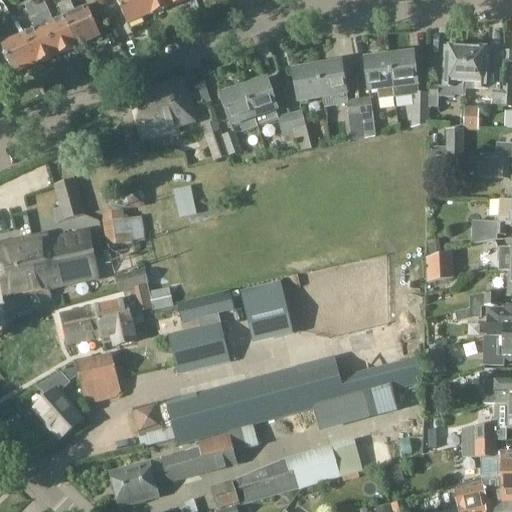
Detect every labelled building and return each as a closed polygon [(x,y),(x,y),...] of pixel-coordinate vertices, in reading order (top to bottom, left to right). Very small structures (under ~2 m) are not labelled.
[(75,12),(70,1),(68,2),(67,0),(58,0),(61,5),(58,6),(63,17),(77,47),(101,36),(89,6),(75,12)] [(117,0),(128,24),(150,15),(143,0),(117,0)] [(143,0),(150,15),(171,6),(168,0),(143,0)] [(43,26),(45,25),(58,55),(77,47),(63,17),(53,22),(44,1),(34,5),(43,26)] [(25,9),(34,30),(23,34),(36,64),(58,55),(45,25),(43,26),(34,5),(25,9)] [(6,30),(15,26),(9,14),(1,18),(6,30)] [(14,74),(36,64),(23,34),(1,44),(14,74)] [(439,89),(438,99),(455,100),(455,97),(465,98),(465,85),(467,49),(446,48),(443,89),(439,89)] [(488,51),(467,49),(465,85),(476,86),(476,91),(486,91),(488,51)] [(412,95),(418,95),(417,87),(414,56),(389,58),(393,90),(409,88),(410,95),(412,95)] [(368,92),(377,91),(378,101),(395,99),(393,90),(389,58),(365,61),(368,92)] [(347,103),(341,64),(317,68),(322,99),(324,110),(347,106),(347,103)] [(298,103),(322,99),(317,68),(293,72),(298,103)] [(267,81),(244,89),(257,127),(278,120),(275,112),(277,111),(267,81)] [(184,82),(155,90),(168,135),(178,132),(177,128),(196,123),(184,82)] [(197,89),(200,99),(209,96),(205,86),(197,89)] [(511,86),(502,86),(502,91),(502,98),(511,98),(511,86)] [(438,99),(439,89),(439,88),(430,88),(429,95),(429,109),(438,109),(438,99)] [(231,127),(239,124),(242,134),(258,129),(257,127),(244,89),(221,97),(231,127)] [(142,142),(168,135),(155,90),(128,96),(142,142)] [(486,100),(485,110),(502,111),(502,109),(502,98),(502,91),(493,90),(493,100),(486,100)] [(412,95),(412,120),(429,120),(429,109),(429,95),(418,95),(412,95)] [(511,106),(511,98),(502,98),(502,109),(511,110),(511,106)] [(371,100),(359,102),(363,140),(375,138),(371,100)] [(347,103),(347,106),(352,143),(363,140),(359,102),(347,103)] [(464,108),(463,131),(463,132),(479,133),(480,109),(464,108)] [(301,113),(290,116),(298,146),(300,154),(311,151),(301,113)] [(290,116),(279,119),(286,146),(287,145),(288,149),(298,146),(290,116)] [(463,165),(463,132),(463,131),(446,131),(446,149),(428,149),(428,163),(445,163),(445,165),(463,165)] [(205,138),(214,164),(229,159),(228,157),(223,142),(222,138),(222,137),(220,133),(205,138)] [(242,154),(235,133),(222,137),(222,138),(223,142),(228,157),(229,159),(242,154)] [(124,144),(126,153),(137,151),(138,151),(136,143),(135,141),(124,144)] [(509,157),(509,160),(511,159),(511,145),(496,145),(496,156),(509,157)] [(509,157),(496,156),(480,155),(480,166),(509,166),(509,160),(509,157)] [(479,180),(508,181),(509,166),(480,166),(479,180)] [(52,209),(56,225),(84,217),(75,181),(55,186),(60,206),(52,209)] [(506,227),(511,228),(511,227),(511,201),(499,201),(498,224),(472,223),(471,247),(497,241),(498,236),(506,237),(506,227)] [(106,248),(129,245),(136,244),(146,242),(142,218),(125,221),(124,211),(102,215),(106,248)] [(47,236),(33,239),(37,260),(39,268),(43,267),(44,273),(47,291),(97,280),(96,273),(93,257),(88,232),(48,241),(47,236)] [(0,246),(0,266),(15,264),(16,270),(30,267),(29,261),(37,260),(33,239),(21,242),(0,246)] [(441,254),(439,241),(427,243),(429,257),(441,254)] [(60,318),(64,332),(139,315),(133,290),(149,286),(146,271),(142,273),(136,244),(129,245),(106,249),(112,280),(114,279),(118,294),(123,293),(126,302),(60,318)] [(499,274),(510,274),(511,273),(511,248),(510,248),(510,250),(499,249),(499,274)] [(454,280),(452,253),(426,259),(427,285),(454,280)] [(0,283),(4,303),(38,296),(40,304),(49,302),(47,291),(44,273),(43,267),(39,268),(37,260),(29,261),(30,267),(16,270),(15,264),(0,266),(0,283)] [(293,336),(281,284),(240,293),(253,346),(293,336)] [(153,313),(174,308),(169,289),(149,294),(153,311),(153,313)] [(485,295),(484,307),(498,308),(498,295),(485,295)] [(237,296),(183,308),(187,327),(241,315),(237,296)] [(471,310),(471,320),(480,319),(481,310),(471,310)] [(135,342),(131,327),(135,326),(135,327),(140,326),(140,325),(144,324),(142,314),(139,315),(64,332),(67,347),(102,338),(103,342),(113,340),(114,347),(135,342)] [(503,320),(503,340),(511,340),(511,318),(503,318),(503,320)] [(230,364),(220,324),(167,337),(177,377),(230,364)] [(511,340),(503,340),(502,362),(511,362),(511,340)] [(35,411),(61,440),(81,422),(57,396),(69,384),(80,376),(87,407),(118,399),(121,394),(112,355),(77,365),(36,389),(46,401),(35,411)] [(176,447),(229,434),(254,427),(261,425),(314,412),(363,399),(393,392),(424,384),(418,360),(338,380),(333,361),(230,388),(202,395),(165,405),(159,406),(159,405),(133,410),(139,437),(138,437),(141,446),(142,450),(175,441),(176,447)] [(444,367),(429,369),(431,379),(446,377),(444,367)] [(494,406),(495,406),(511,406),(511,382),(484,382),(483,406),(494,406)] [(427,390),(426,404),(438,402),(436,389),(427,390)] [(363,399),(368,421),(398,413),(397,411),(393,392),(363,399)] [(437,405),(427,411),(431,417),(441,411),(437,405)] [(461,431),(462,445),(476,443),(496,442),(507,442),(507,432),(511,431),(511,406),(495,406),(494,406),(494,427),(474,427),(461,431)] [(427,432),(427,450),(437,450),(436,432),(427,432)] [(236,465),(234,456),(229,436),(197,445),(199,451),(109,475),(119,509),(157,499),(154,487),(236,465)] [(402,456),(412,454),(409,440),(399,443),(402,456)] [(497,465),(501,464),(502,478),(511,478),(511,454),(501,455),(501,452),(496,452),(496,442),(476,443),(462,445),(462,460),(494,459),(497,465)] [(289,459),(236,482),(243,506),(244,507),(246,507),(298,492),(289,459)] [(403,482),(399,466),(383,470),(387,487),(403,482)] [(482,487),(455,493),(458,511),(491,511),(492,503),(511,502),(511,478),(502,478),(489,478),(481,480),(482,487)] [(225,511),(236,509),(243,506),(235,482),(211,490),(217,511),(225,511)] [(197,511),(194,501),(186,505),(188,511),(197,511)] [(406,511),(404,502),(391,506),(392,511),(406,511)]
